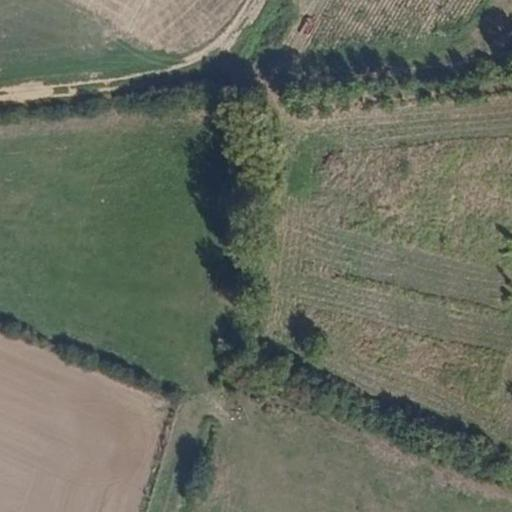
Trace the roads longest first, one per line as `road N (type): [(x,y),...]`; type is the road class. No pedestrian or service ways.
road 1 (track): [(198,86),(420,75),(511,60)]
road 2 (track): [(0,100),(198,86)]
